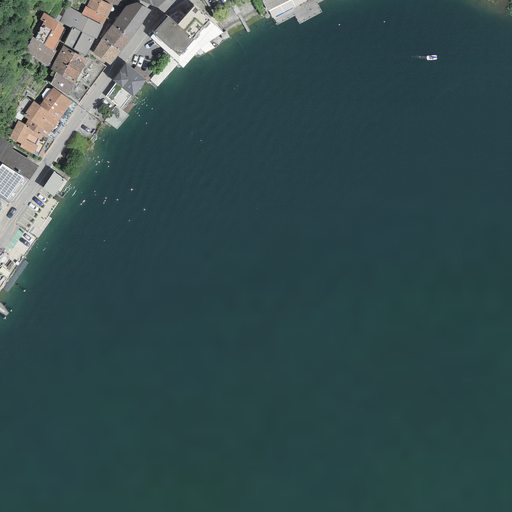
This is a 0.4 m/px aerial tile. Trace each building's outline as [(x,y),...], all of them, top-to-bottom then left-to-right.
[(107,18),(112,6),(100,0),(89,0),(86,7),(106,18),(107,18)] [(263,0),(271,16),(304,0),(263,0)] [(112,25),(131,39),(150,10),(137,3),(125,6),(112,25)] [(96,39),(103,25),(81,14),(67,6),(62,17),(59,22),(63,24),(72,29),(72,27),(94,38),(96,39)] [(103,25),(106,18),(86,7),(85,6),(81,14),(103,25)] [(178,10),(168,16),(153,33),(180,56),(209,20),(194,6),(185,16),(178,10)] [(52,51),(54,49),(64,28),(62,27),(55,22),(55,20),(43,12),(39,20),(43,22),(39,30),(40,30),(34,38),(52,51)] [(62,27),(63,24),(59,22),(62,17),(58,15),(55,20),(55,22),(62,27)] [(222,33),(209,20),(180,56),(153,33),(150,37),(183,68),(201,48),(222,33)] [(102,39),(120,53),(131,39),(112,25),(102,39)] [(64,44),(86,56),(94,38),(72,27),(72,29),(64,44)] [(24,50),(48,66),(56,51),(54,49),(52,51),(34,38),(32,37),(24,50)] [(110,66),(120,53),(102,39),(93,53),(110,66)] [(75,83),(87,60),(63,45),(50,69),(56,72),(50,84),(67,95),(74,83),(75,83)] [(125,63),(112,80),(132,97),(146,80),(125,63)] [(47,137),(72,102),(53,88),(39,106),(33,101),(22,116),(28,120),(25,124),(27,126),(26,127),(42,137),(43,136),(46,138),(47,137)] [(48,138),(47,137),(46,138),(43,136),(42,137),(26,127),(27,126),(25,124),(18,121),(9,138),(21,144),(20,147),(38,156),(48,138)] [(29,181),(39,166),(12,149),(14,146),(0,137),(0,161),(27,180),(29,181)] [(0,198),(9,205),(27,180),(2,164),(0,166),(0,198)] [(65,180),(54,172),(42,189),(53,197),(65,180)] [(24,229),(18,242),(29,247),(35,234),(24,229)] [(0,271),(6,277),(9,273),(1,266),(0,266),(0,271)]
